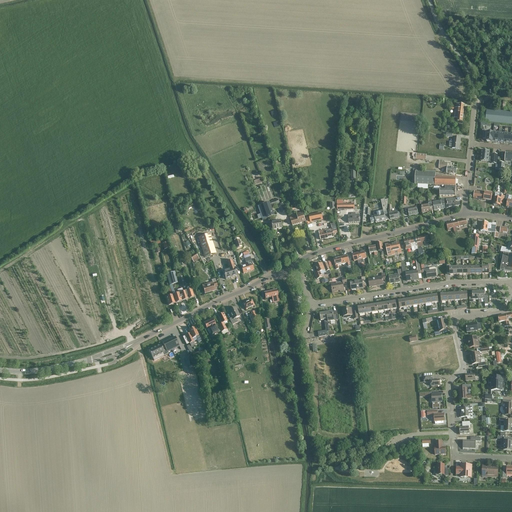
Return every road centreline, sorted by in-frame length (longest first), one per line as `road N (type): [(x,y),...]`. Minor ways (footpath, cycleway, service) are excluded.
road 1 (residential): [(310,305),(445,283),(511,282)]
road 2 (tertiary): [(295,269),(327,248),(464,214)]
road 3 (tertiary): [(133,343),(295,269)]
road 4 (residential): [(451,431),(449,386),(462,367),(456,320),(497,312),(511,298)]
